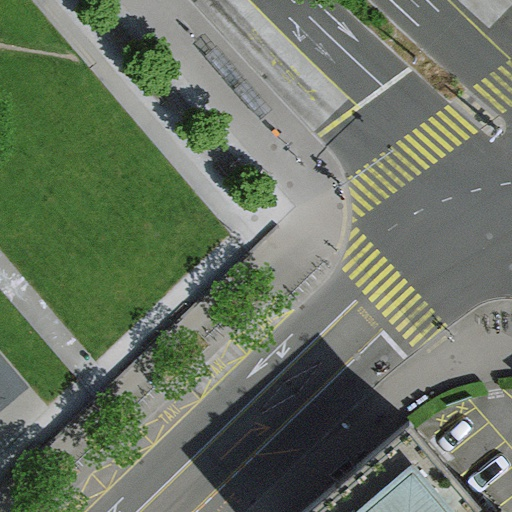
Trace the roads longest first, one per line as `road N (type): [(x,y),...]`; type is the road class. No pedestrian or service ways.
road 1 (tertiary): [(498,217),(391,288),(167,511)]
road 2 (secondary): [(270,0),(418,154),(498,217)]
